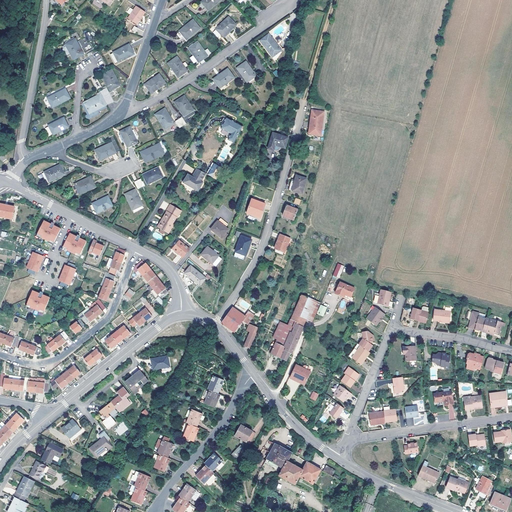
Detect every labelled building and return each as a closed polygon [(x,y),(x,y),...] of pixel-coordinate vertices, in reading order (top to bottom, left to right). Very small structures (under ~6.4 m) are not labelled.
[(76,5),(70,0),(68,3),(73,8),(76,5)] [(220,0),(203,0),(201,2),(207,11),(220,0)] [(129,19),(130,20),(138,25),(146,14),(138,8),(137,7),(129,19)] [(235,25),(228,18),(215,29),(222,37),(235,25)] [(198,28),(191,21),(179,32),(185,40),(198,28)] [(277,46),(267,34),(259,41),(271,56),(280,50),(277,46)] [(87,36),(84,38),(79,40),(85,52),(94,48),(89,40),(87,36)] [(83,54),(75,39),(66,44),(74,59),(83,54)] [(206,56),(196,42),(188,49),(198,62),(202,59),(206,56)] [(128,44),(110,54),(115,63),(118,62),(133,54),(128,44)] [(186,71),(176,58),(168,64),(178,77),(183,73),(186,71)] [(254,75),(244,61),(236,68),(246,82),(254,75)] [(233,77),(226,69),(213,79),(219,87),(233,77)] [(111,70),(102,75),(109,90),(119,85),(111,70)] [(165,82),(158,74),(144,84),(151,93),(157,88),(165,82)] [(66,87),(48,95),(53,105),(71,96),(66,87)] [(107,105),(110,103),(114,101),(111,95),(108,88),(104,90),(100,92),(103,98),(107,105)] [(85,104),(90,113),(105,106),(100,96),(85,104)] [(177,119),(182,126),(196,117),(183,96),(178,100),(174,102),(183,116),(177,119)] [(172,123),(163,109),(158,113),(154,115),(163,129),(172,123)] [(321,135),(324,111),(312,110),(309,134),(321,135)] [(63,115),(48,122),(52,132),(68,125),(63,115)] [(242,127),(226,117),(223,122),(220,128),(231,134),(227,140),(233,143),(242,127)] [(137,142),(129,126),(120,131),(127,146),(137,142)] [(285,148),(289,137),(273,133),(268,148),(279,152),(281,147),(285,148)] [(121,150),(113,134),(108,137),(111,143),(95,149),(100,159),(121,150)] [(164,153),(159,143),(141,152),(145,161),(164,153)] [(207,174),(216,179),(222,167),(213,162),(207,174)] [(62,170),(59,164),(39,174),(44,183),(63,174),(62,170)] [(143,174),(147,183),(163,177),(158,167),(143,174)] [(205,174),(195,168),(193,173),(195,174),(193,178),(191,177),(187,174),(181,183),(197,192),(203,183),(201,182),(205,174)] [(297,175),(293,190),(302,193),(307,178),(297,175)] [(94,185),(89,176),(74,183),(79,193),(94,185)] [(141,205),(134,189),(124,193),(131,209),(141,205)] [(107,195),(91,203),(96,212),(111,205),(107,195)] [(261,218),(266,203),(252,198),(247,213),(261,218)] [(0,217),(11,220),(14,208),(0,205),(0,217)] [(181,211),(170,205),(157,227),(169,234),(174,226),(173,225),(181,211)] [(294,219),(298,209),(287,205),(283,215),(294,219)] [(50,222),(43,218),(37,231),(41,234),(41,235),(42,235),(48,238),(49,239),(50,237),(54,239),(60,226),(53,223),(49,231),(46,229),(50,222)] [(227,224),(221,219),(218,222),(217,221),(211,229),(221,238),(228,230),(225,228),(227,224)] [(77,234),(69,230),(63,243),(68,246),(67,247),(68,247),(74,250),(76,251),(76,249),(81,252),(87,238),(80,235),(76,243),(73,242),(77,234)] [(285,252),(291,238),(281,234),(275,248),(285,252)] [(246,255),(252,240),(241,236),(236,251),(246,255)] [(97,241),(93,239),(88,252),(92,254),(93,252),(96,243),(97,241)] [(188,249),(190,247),(180,239),(178,242),(188,249)] [(182,257),(188,249),(178,242),(172,249),(182,257)] [(96,243),(93,252),(100,255),(104,246),(96,243)] [(222,259),(208,247),(201,255),(212,264),(212,263),(216,266),(222,259)] [(42,254),(43,251),(36,248),(34,252),(33,251),(27,267),(29,267),(27,271),(35,274),(36,270),(38,271),(40,265),(41,265),(43,261),(41,261),(44,255),(42,254)] [(118,248),(113,260),(121,264),(125,256),(124,256),(126,252),(118,248)] [(62,280),(61,283),(68,286),(70,282),(71,283),(77,267),(75,266),(76,263),(69,260),(68,264),(66,263),(64,269),(62,269),(61,273),(62,273),(60,279),(62,280)] [(121,264),(113,260),(110,269),(108,273),(116,276),(118,271),(121,264)] [(142,276),(150,270),(144,263),(143,264),(141,261),(134,266),(133,270),(134,271),(137,269),(142,276)] [(339,278),(344,266),(337,263),(333,275),(339,278)] [(142,276),(147,282),(155,276),(150,270),(142,276)] [(195,270),(189,277),(199,286),(205,279),(195,270)] [(108,275),(103,286),(111,290),(114,281),(115,279),(108,275)] [(147,282),(152,289),(160,282),(155,276),(147,282)] [(347,295),(351,287),(336,281),(332,292),(338,294),(338,292),(347,295)] [(159,298),(161,297),(167,292),(160,282),(152,289),(153,290),(158,296),(159,298)] [(98,299),(106,302),(108,297),(111,290),(103,286),(98,299)] [(385,305),(388,290),(378,287),(375,302),(380,303),(380,304),(385,305)] [(129,299),(134,294),(131,291),(129,289),(126,292),(124,294),(129,299)] [(41,293),(33,290),(28,304),(33,305),(32,307),(34,307),(40,310),(41,310),(42,309),(46,310),(51,297),(44,294),(41,302),(38,301),(41,293)] [(297,327),(301,329),(304,323),(306,319),(314,299),(302,294),(290,320),(299,324),(297,327)] [(249,308),(252,304),(240,296),(238,301),(249,308)] [(320,302),(314,299),(306,319),(312,322),(320,302)] [(336,312),(342,314),(347,302),(341,300),(336,312)] [(138,314),(145,321),(151,316),(149,314),(155,310),(147,301),(143,304),(145,306),(143,307),(145,309),(138,314)] [(100,302),(97,305),(90,310),(95,317),(102,312),(101,311),(105,308),(100,302)] [(324,305),(320,304),(317,314),(324,316),(328,304),(324,303),(324,305)] [(378,316),(381,312),(372,306),(371,309),(369,309),(367,312),(368,313),(366,315),(365,314),(363,317),(373,324),(376,319),(378,316)] [(245,316),(233,307),(222,323),(235,332),(243,321),(247,324),(252,317),(247,313),(245,316)] [(421,319),(428,321),(431,312),(415,307),(412,318),(420,320),(421,319)] [(445,321),(452,322),(453,311),(437,309),(436,320),(440,321),(445,322),(445,321)] [(89,322),(95,317),(90,310),(81,318),(86,324),(89,322)] [(469,327),(482,331),(486,318),(479,316),(480,313),(475,311),(472,320),(471,320),(469,327)] [(138,326),(142,323),(145,321),(138,314),(132,319),(128,322),(132,327),(136,324),(138,326)] [(486,318),(482,331),(490,333),(491,332),(495,333),(495,332),(499,333),(501,325),(502,322),(486,318)] [(80,319),(69,327),(75,334),(81,329),(81,328),(84,325),(80,319)] [(274,338),(278,339),(278,338),(283,340),(286,334),(289,336),(292,330),(295,331),(297,327),(299,324),(290,320),(289,325),(281,321),(274,338)] [(250,348),(259,328),(250,323),(246,330),(251,332),(245,346),(250,348)] [(123,326),(117,331),(123,339),(127,335),(130,333),(123,326)] [(292,353),(301,329),(297,327),(295,331),(292,330),(289,336),(285,345),(287,346),(282,358),(286,360),(290,353),(292,353)] [(59,335),(53,340),(59,347),(65,342),(64,341),(68,338),(60,328),(57,332),(59,335)] [(360,336),(356,343),(358,344),(366,350),(370,343),(368,341),(369,339),(372,338),(371,333),(365,329),(360,330),(360,336)] [(110,336),(117,344),(120,341),(123,339),(117,331),(110,336)] [(278,338),(278,339),(277,341),(271,353),(282,358),(287,346),(285,345),(289,336),(286,334),(283,340),(278,338)] [(17,340),(6,335),(3,343),(10,346),(11,345),(14,347),(17,340)] [(113,346),(117,344),(110,336),(107,339),(104,341),(110,349),(113,346)] [(17,340),(14,347),(18,348),(18,349),(25,352),(28,344),(17,340)] [(59,347),(53,340),(44,348),(48,354),(52,351),(53,352),(59,347)] [(358,344),(356,343),(355,342),(347,354),(350,356),(358,344)] [(40,349),(38,348),(28,344),(25,352),(33,355),(34,354),(38,355),(38,354),(40,349)] [(363,355),(366,350),(358,344),(350,356),(359,362),(364,356),(363,355)] [(418,360),(417,346),(404,347),(405,352),(407,352),(407,354),(408,360),(418,360)] [(90,355),(95,362),(98,359),(102,356),(96,350),(93,352),(90,355)] [(442,354),(442,353),(438,353),(436,355),(432,355),(432,362),(435,362),(438,365),(441,365),(441,367),(444,367),(444,368),(449,368),(450,355),(446,355),(442,354)] [(474,368),(480,369),(484,357),(479,356),(474,354),(469,353),(468,354),(467,358),(468,359),(467,362),(468,365),(471,365),(472,367),(474,368)] [(92,364),(95,362),(90,355),(83,360),(88,367),(92,364)] [(154,369),(155,369),(170,366),(168,356),(161,357),(152,359),(154,369)] [(497,360),(498,359),(490,357),(488,358),(485,370),(490,371),(491,373),(501,376),(505,362),(500,361),(497,360)] [(305,384),(311,372),(296,365),(291,377),(305,384)] [(344,373),(340,379),(349,386),(353,379),(351,378),(356,371),(347,365),(342,372),(344,373)] [(67,371),(73,379),(76,377),(80,374),(74,366),(67,371)] [(139,369),(124,381),(134,393),(138,390),(137,389),(148,380),(139,369)] [(67,371),(60,376),(67,384),(70,381),(73,379),(67,371)] [(4,375),(0,374),(0,387),(2,388),(2,389),(10,390),(12,379),(8,379),(3,378),(4,375)] [(213,375),(208,389),(210,390),(219,393),(225,380),(213,375)] [(28,377),(24,376),(24,377),(23,381),(22,390),(26,390),(26,392),(30,392),(34,393),(36,378),(31,377),(28,377)] [(60,376),(49,385),(51,391),(58,385),(61,389),(67,384),(60,376)] [(406,389),(404,377),(394,378),(396,393),(403,392),(406,389)] [(36,378),(34,393),(42,394),(43,392),(46,393),(48,380),(45,379),(40,379),(36,378)] [(12,379),(10,390),(15,390),(18,391),(19,390),(22,390),(23,381),(12,379)] [(347,395),(349,392),(337,384),(331,393),(342,400),(344,396),(343,396),(344,394),(347,395)] [(120,395),(111,402),(116,408),(117,409),(124,404),(124,406),(130,401),(125,395),(128,392),(124,387),(117,392),(120,395)] [(215,408),(221,394),(219,393),(210,390),(204,403),(215,408)] [(313,391),(309,398),(315,401),(319,394),(313,391)] [(446,406),(454,404),(452,391),(435,394),(436,402),(445,401),(446,406)] [(511,405),(511,399),(508,400),(507,392),(491,394),(493,408),(499,407),(509,405),(511,405)] [(483,406),(482,397),(472,398),(472,397),(465,398),(467,411),(474,410),(473,408),(483,406)] [(124,404),(117,409),(119,412),(131,402),(130,401),(124,406),(124,404)] [(336,417),(343,406),(336,401),(328,411),(336,417)] [(116,408),(111,402),(99,411),(105,419),(102,422),(105,425),(107,425),(113,419),(110,415),(109,413),(116,408)] [(418,405),(405,407),(407,418),(414,417),(414,416),(417,416),(417,417),(420,416),(418,405)] [(192,409),(186,422),(188,423),(198,427),(203,414),(192,409)] [(396,409),(385,410),(385,411),(386,422),(398,420),(396,409)] [(10,420),(17,426),(23,421),(22,420),(24,417),(18,411),(10,420)] [(378,424),(386,423),(386,422),(385,411),(370,413),(371,424),(378,423),(378,424)] [(72,419),(60,428),(68,438),(79,429),(72,419)] [(108,425),(105,426),(108,429),(117,423),(114,419),(108,425)] [(10,420),(5,426),(12,432),(15,429),(17,426),(10,420)] [(0,432),(6,438),(9,435),(12,432),(5,426),(2,423),(0,425),(0,432)] [(119,435),(128,430),(124,423),(115,428),(119,435)] [(194,442),(200,428),(198,427),(188,423),(183,437),(194,442)] [(235,436),(250,444),(256,433),(241,425),(235,436)] [(71,441),(84,432),(82,430),(70,439),(71,441)] [(505,430),(505,432),(503,432),(496,433),(497,443),(504,442),(504,443),(511,441),(511,432),(511,430),(505,430)] [(107,440),(110,437),(105,431),(99,435),(102,439),(90,449),(96,457),(106,449),(108,451),(113,447),(107,440)] [(487,446),(486,435),(480,436),(477,436),(477,435),(469,436),(471,446),(478,445),(478,447),(487,446)] [(160,454),(168,458),(174,444),(168,441),(163,439),(160,447),(158,453),(160,454)] [(49,443),(41,459),(49,463),(51,459),(53,454),(59,457),(62,449),(49,443)] [(267,459),(283,468),(287,460),(288,461),(292,453),(276,443),(267,459)] [(411,443),(411,445),(408,445),(405,446),(405,454),(418,453),(418,443),(411,443)] [(236,458),(245,449),(242,445),(232,455),(236,458)] [(215,453),(205,463),(206,465),(213,471),(223,461),(215,453)] [(165,472),(171,459),(168,458),(160,454),(154,467),(165,472)] [(299,476),(303,469),(288,461),(287,460),(283,468),(279,476),(296,484),(300,477),(299,476)] [(35,461),(29,474),(37,478),(41,470),(45,472),(47,467),(35,461)] [(308,461),(303,469),(299,476),(300,477),(314,484),(322,469),(308,461)] [(436,483),(441,473),(427,467),(429,462),(426,461),(419,476),(436,483)] [(205,484),(215,473),(213,471),(206,465),(196,475),(205,484)] [(332,476),(335,470),(327,465),(323,471),(332,476)] [(140,472),(134,485),(137,486),(146,490),(151,477),(140,472)] [(23,476),(14,496),(23,501),(25,496),(33,481),(23,476)] [(454,490),(455,488),(458,490),(463,492),(467,481),(460,478),(459,479),(452,476),(447,487),(454,490)] [(484,481),(481,480),(476,489),(480,491),(479,493),(479,496),(483,498),(486,494),(489,488),(493,481),(486,477),(484,481)] [(187,483),(179,495),(181,497),(189,502),(192,498),(196,500),(201,494),(197,491),(197,490),(187,483)] [(142,505),(148,491),(146,490),(137,486),(131,500),(142,505)] [(106,487),(103,494),(108,496),(111,489),(106,487)] [(491,504),(500,507),(505,496),(495,492),(491,504)] [(14,496),(12,496),(10,500),(12,501),(8,508),(7,508),(5,511),(8,511),(21,511),(23,511),(26,507),(24,506),(26,502),(23,501),(14,496)] [(505,496),(500,507),(506,510),(511,499),(505,496)] [(177,511),(184,511),(191,504),(189,502),(181,497),(173,508),(177,511)]
